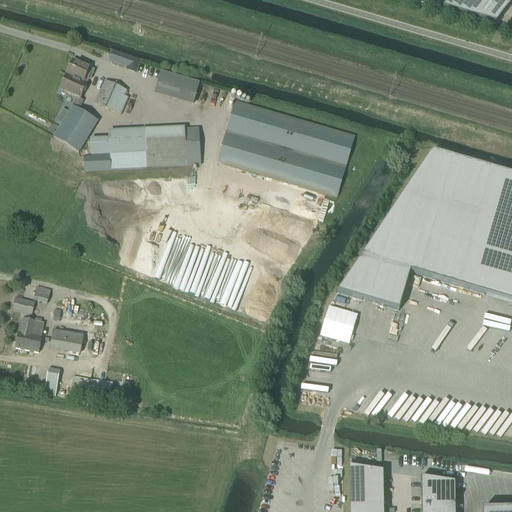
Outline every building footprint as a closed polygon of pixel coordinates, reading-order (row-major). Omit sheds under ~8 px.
[(511,0),(449,0),(443,8),(495,23),(511,1),(511,0)] [(132,58),(128,70),(136,73),(138,67),(143,68),(144,63),(132,58)] [(72,61),(65,76),(87,85),(89,81),(90,81),(95,71),(72,61)] [(199,84),(160,73),(155,93),(193,104),(199,84)] [(80,100),(87,85),(65,76),(59,91),(74,98),(70,107),(71,108),(78,112),(79,111),(84,101),(80,100)] [(104,82),(94,105),(121,116),(128,99),(125,97),(127,91),(104,82)] [(336,199),(354,137),(235,103),(217,164),(336,199)] [(98,123),(79,111),(78,112),(71,108),(53,139),(78,155),(98,123)] [(201,166),(199,130),(184,130),(186,167),(201,166)] [(147,170),(145,132),(108,134),(108,140),(89,141),(90,157),(83,157),(84,173),(147,170)] [(511,176),(492,170),(477,219),(460,214),(440,283),(511,303),(511,176)] [(22,289),(19,299),(47,305),(50,291),(37,288),(36,292),(22,289)] [(15,299),(11,312),(32,317),(35,304),(15,299)] [(56,305),(53,321),(95,330),(97,319),(77,315),(78,310),(56,305)] [(21,320),(15,350),(38,355),(42,338),(33,336),(35,323),(21,320)] [(52,332),(49,350),(80,355),(83,337),(69,335),(70,331),(63,330),(62,334),(52,332)] [(46,386),(22,382),(21,392),(56,398),(59,372),(48,370),(46,386)] [(73,378),(69,397),(109,403),(113,384),(73,378)] [(121,390),(113,389),(112,398),(120,399),(118,408),(125,409),(129,384),(122,383),(121,390)] [(383,507),(382,472),(349,467),(349,507),(383,507)] [(454,479),(420,478),(421,506),(455,505),(454,479)]
